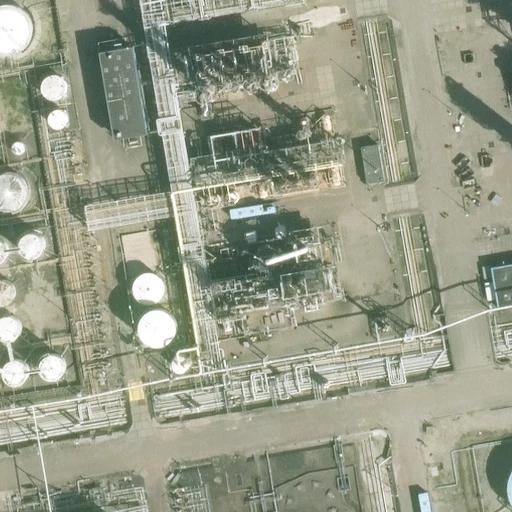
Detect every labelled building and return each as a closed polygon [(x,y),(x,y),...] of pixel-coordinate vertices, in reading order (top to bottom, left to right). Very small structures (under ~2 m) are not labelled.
[(0,9),(0,49),(2,51),(10,54),(19,54),(27,51),(34,45),(38,38),(39,29),(38,21),(34,13),(27,8),(19,5),(10,5),(2,8),(0,9)] [(254,39),(181,49),(187,94),(260,83),(254,39)] [(134,50),(101,56),(116,142),(149,136),(134,50)] [(63,89),(62,83),(58,78),(53,75),(47,75),(42,76),(38,79),(35,83),(34,89),(35,94),(38,99),(43,102),(48,103),(54,102),(59,99),(62,94),(63,89)] [(386,184),(379,147),(362,150),(368,187),(386,184)] [(0,179),(6,206),(28,201),(20,168),(0,173),(0,179)] [(44,235),(38,232),(31,232),(24,235),(20,241),(18,248),(20,255),(25,260),(31,263),(38,263),(44,260),(49,254),(50,248),(49,241),(44,235)] [(10,254),(9,248),(6,244),(1,241),(0,240),(0,266),(0,267),(5,264),(8,260),(10,254)] [(511,265),(493,269),(500,308),(511,305),(511,265)] [(137,300),(160,301),(162,272),(139,271),(137,300)] [(322,276),(222,293),(229,335),(329,319),(322,276)] [(14,295),(14,294),(13,289),(10,284),(6,281),(2,280),(0,280),(0,307),(5,307),(9,304),(13,300),(14,295)] [(175,326),(175,325),(174,317),(170,311),(164,307),(161,306),(156,305),(150,306),(147,307),(142,310),(140,313),(137,317),(135,324),(137,332),(140,338),(143,341),(147,343),(154,345),(159,344),(162,344),(169,340),(173,334),(174,330),(175,326)] [(21,329),(20,324),(18,319),(12,315),(7,313),(2,314),(0,314),(0,342),(5,344),(11,343),(16,340),(20,335),(21,329)] [(377,319),(330,324),(333,352),(379,347),(377,319)] [(67,366),(67,365),(66,359),(63,354),(61,352),(57,350),(51,349),(46,350),(42,352),(39,354),(36,358),(35,365),(36,371),(39,376),(44,380),(51,381),(54,381),(58,380),(63,376),(66,371),(67,366)] [(29,372),(28,366),(25,362),(21,358),(16,357),(9,358),(5,361),(2,366),(1,372),(2,377),(5,382),(9,385),(14,386),(21,385),(25,382),(28,377),(29,372)] [(511,511),(511,458),(511,459),(507,464),(503,470),(500,476),(499,483),(499,490),(501,497),(503,504),(507,509),(509,511),(511,511)]
